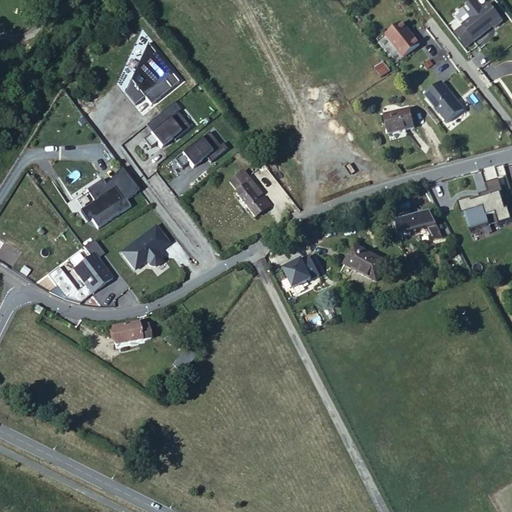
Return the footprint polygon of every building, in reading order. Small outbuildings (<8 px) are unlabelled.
[(476,0),(470,0),(463,6),(470,16),(461,23),(473,39),(489,26),(488,24),(490,23),(493,26),(502,19),(488,2),(482,7),(476,0)] [(400,23),(384,35),(402,58),(418,46),(400,23)] [(462,31),(456,36),(463,45),(470,41),(462,31)] [(147,48),(125,95),(135,106),(145,100),(151,106),(178,85),(147,48)] [(440,83),(423,96),(445,124),(462,110),(440,83)] [(412,124),(409,107),(382,112),(385,129),(412,124)] [(189,129),(177,115),(145,143),(157,157),(189,129)] [(232,151),(214,129),(169,163),(180,179),(206,161),(210,167),(232,151)] [(249,178),(242,169),(230,177),(237,187),(243,183),(249,178)] [(92,221),(97,230),(132,211),(128,205),(140,194),(122,170),(107,187),(104,179),(85,191),(93,206),(79,214),(87,223),(92,221)] [(259,192),(249,178),(243,183),(253,197),(259,192)] [(253,197),(243,183),(237,187),(241,190),(235,194),(254,219),(270,206),(263,197),(257,202),(253,197)] [(291,202),(278,185),(270,190),(284,208),(291,202)] [(511,226),(502,195),(461,208),(471,239),(511,226)] [(430,217),(396,226),(400,240),(428,233),(434,245),(445,241),(430,217)] [(159,223),(121,253),(137,273),(175,243),(159,223)] [(387,266),(356,248),(346,267),(378,284),(387,266)] [(112,281),(92,256),(72,271),(93,297),(112,281)] [(402,265),(393,260),(389,268),(398,273),(402,265)] [(37,312),(40,305),(38,304),(32,301),(29,307),(37,312)] [(138,329),(138,324),(115,328),(116,337),(121,336),(122,346),(131,345),(142,343),(138,329)] [(154,325),(138,329),(142,343),(157,340),(154,325)] [(175,348),(179,343),(178,342),(171,336),(167,341),(175,348)] [(143,349),(142,343),(131,345),(132,351),(143,349)] [(184,348),(179,343),(175,348),(172,351),(179,357),(186,349),(184,348)] [(188,351),(186,349),(179,357),(185,363),(192,355),(188,351)] [(183,369),(177,365),(172,372),(178,376),(183,369)]
